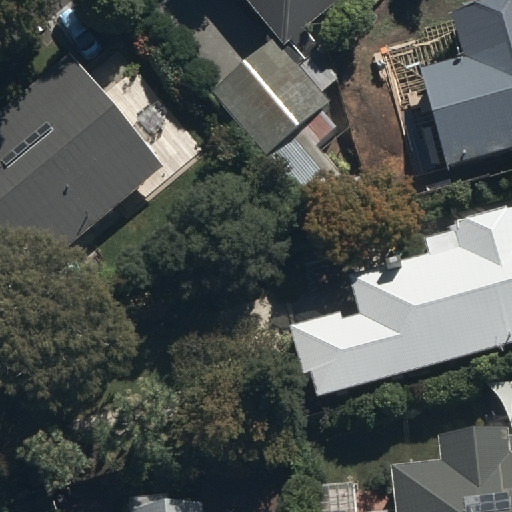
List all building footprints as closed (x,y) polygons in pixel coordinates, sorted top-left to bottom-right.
[(238,0),(291,64),(368,0),(238,0)] [(466,75),(421,87),(449,190),(511,172),(511,19),(455,35),(466,75)] [(330,119),(278,59),(216,113),(268,173),(330,119)] [(0,290),(18,312),(166,185),(69,74),(0,133),(0,290)] [(316,423),(511,366),(511,232),(348,280),(360,318),(291,338),(316,423)] [(445,483),(393,488),(396,511),(511,511),(511,454),(443,461),(445,483)] [(208,511),(208,499),(137,499),(136,511),(208,511)]
